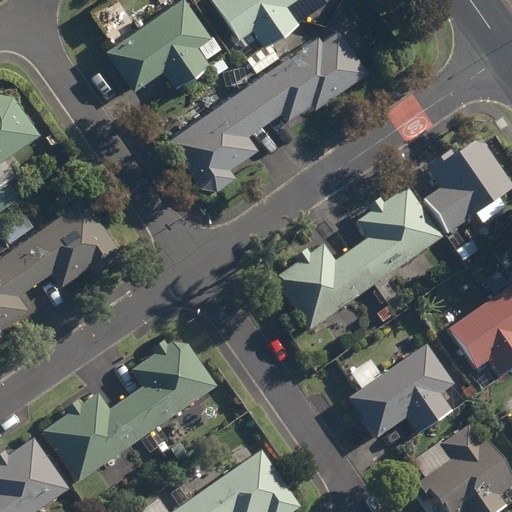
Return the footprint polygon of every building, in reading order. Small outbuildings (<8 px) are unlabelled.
[(184,0),(107,53),(135,92),(164,71),(176,89),(210,65),(198,48),(212,39),(185,0),(184,0)] [(248,59),(258,73),(279,58),(269,45),(299,24),(288,7),(297,0),(213,0),(240,40),(253,31),(264,48),(248,59)] [(319,38),(242,93),(266,126),(284,113),(289,122),(312,105),(316,110),(370,73),(340,31),(322,44),(319,38)] [(208,51),(214,60),(226,52),(219,42),(208,51)] [(249,137),(266,126),(242,93),(170,143),(201,189),(217,192),(237,179),(231,171),(259,151),(249,137)] [(0,164),(41,136),(15,98),(0,94),(0,164)] [(426,205),(450,238),(479,217),(485,226),(505,212),(498,203),(511,193),(511,187),(481,144),(457,162),(452,156),(429,173),(444,192),(426,205)] [(370,243),(351,256),(375,289),(444,242),(408,191),(385,207),(381,203),(369,211),(372,215),(358,226),(370,243)] [(12,252),(35,286),(53,273),(62,286),(92,267),(97,275),(125,256),(88,202),(12,252)] [(458,255),(465,264),(479,253),(472,244),(458,255)] [(375,289),(351,256),(337,266),(327,252),(321,251),(311,258),(309,254),(297,263),(299,266),(275,283),(310,334),(375,289)] [(20,296),(35,286),(12,252),(0,260),(0,341),(6,337),(1,330),(29,311),(20,296)] [(477,285),(490,302),(506,290),(495,273),(477,285)] [(490,364),(502,381),(511,373),(511,290),(448,334),(475,373),(490,364)] [(385,309),(375,315),(381,323),(390,316),(385,309)] [(145,391),(127,403),(151,437),(218,390),(189,349),(174,346),(168,350),(164,344),(152,353),(155,358),(133,373),(145,391)] [(351,402),(379,442),(408,422),(420,439),(453,416),(449,409),(460,401),(452,391),(455,389),(428,350),(384,381),(372,363),(350,377),(363,394),(351,402)] [(151,437),(127,403),(111,414),(99,397),(81,410),(79,407),(67,415),(70,419),(45,436),(81,486),(151,437)] [(504,511),(507,511),(499,499),(511,490),(511,479),(486,441),(481,445),(470,429),(444,447),(455,463),(417,489),(428,505),(435,501),(442,511),(504,511)] [(0,511),(41,511),(70,493),(35,443),(10,460),(7,456),(0,460),(0,511)] [(262,455),(190,505),(194,511),(301,511),(302,511),(262,455)] [(194,511),(190,505),(179,511),(165,511),(159,503),(147,511),(194,511)]
